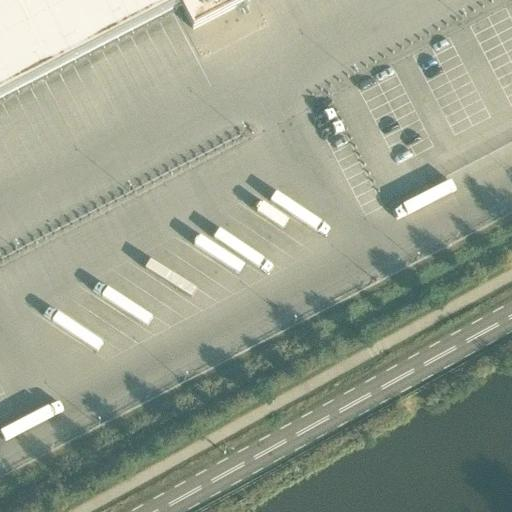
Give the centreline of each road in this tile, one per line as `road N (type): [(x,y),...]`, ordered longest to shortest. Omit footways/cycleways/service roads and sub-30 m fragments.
road 1 (unknown): [(0,196),(144,113),(207,89),(229,91),(264,99),(370,244)]
road 2 (secondary): [(157,511),(511,316)]
